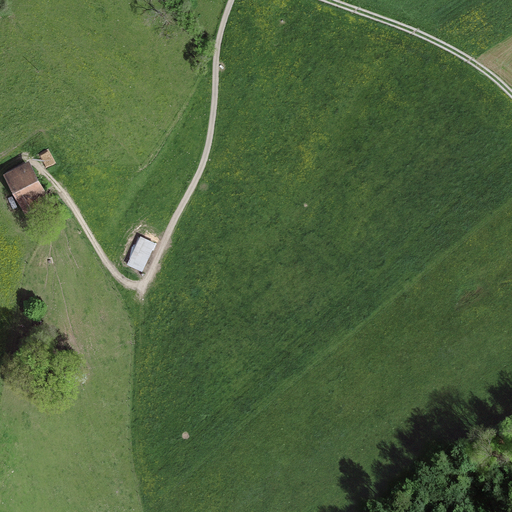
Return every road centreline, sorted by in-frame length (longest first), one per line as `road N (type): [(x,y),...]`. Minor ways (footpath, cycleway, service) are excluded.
road 1 (track): [(231,0),(208,146),(143,290)]
road 2 (track): [(328,0),(436,41),(511,95)]
road 3 (track): [(143,290),(132,436)]
